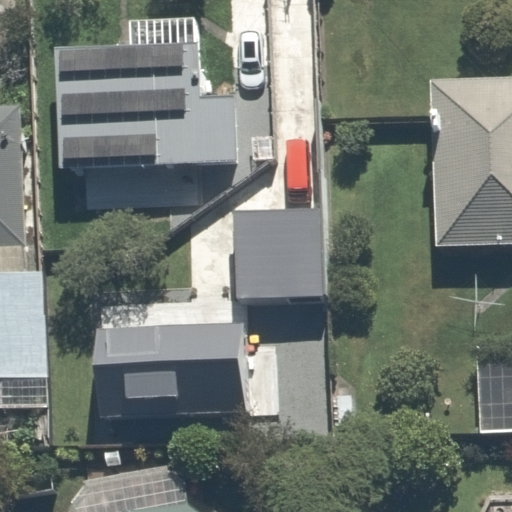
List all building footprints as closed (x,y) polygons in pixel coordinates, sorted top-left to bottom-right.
[(136,25),(137,69),(70,70),(72,180),(197,177),(261,176),(260,112),(208,113),(207,68),(206,24),(136,25)] [(511,95),(446,95),(446,258),(511,258),(511,95)] [(19,120),(0,120),(0,275),(25,275),(19,120)] [(339,207),(245,210),(248,312),(342,310),(339,207)] [(57,290),(0,287),(0,397),(53,399),(57,290)] [(258,321),(107,329),(112,433),(263,425),(258,321)] [(511,363),(480,364),(481,443),(511,442),(511,363)] [(225,511),(220,475),(69,498),(70,511),(225,511)]
